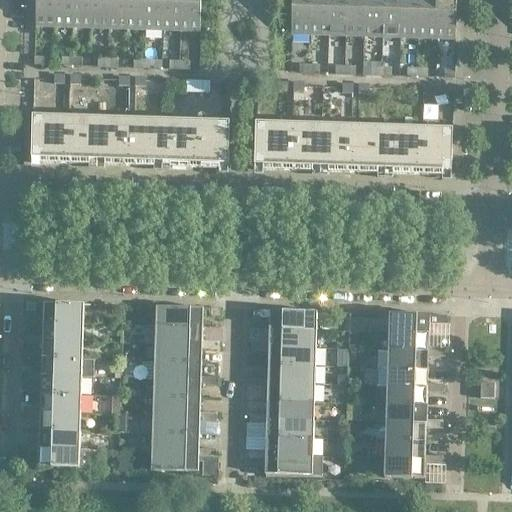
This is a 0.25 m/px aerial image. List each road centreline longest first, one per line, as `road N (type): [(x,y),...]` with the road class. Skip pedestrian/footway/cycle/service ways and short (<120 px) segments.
road 1 (residential): [(493,207),(0,192)]
road 2 (residential): [(237,283),(466,290)]
road 3 (residential): [(20,278),(237,283)]
road 4 (residential): [(20,278),(14,487)]
road 5 (residential): [(232,492),(237,283)]
road 6 (residential): [(458,498),(466,290)]
road 7 (residential): [(493,207),(500,0)]
